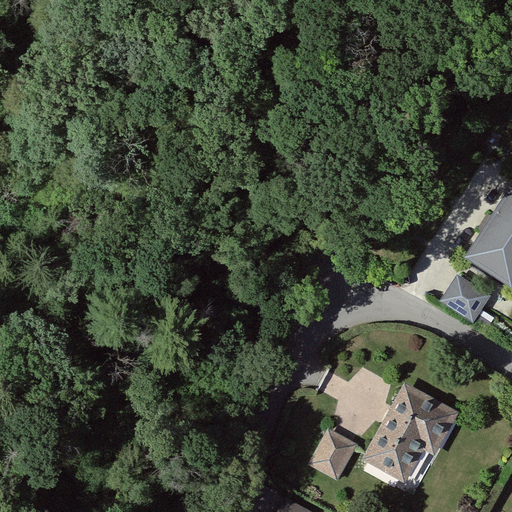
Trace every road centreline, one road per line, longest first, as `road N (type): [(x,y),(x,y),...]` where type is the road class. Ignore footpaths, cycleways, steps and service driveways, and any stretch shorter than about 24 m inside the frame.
road 1 (residential): [(511,364),(412,307),(380,298),(338,306),(307,327),(287,359),(234,511)]
road 2 (track): [(300,0),(312,189),(338,306)]
